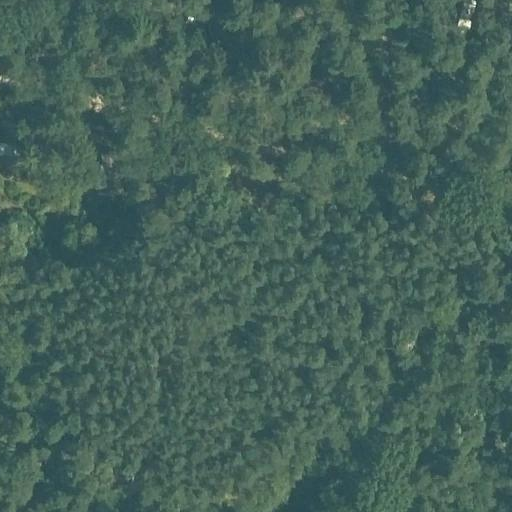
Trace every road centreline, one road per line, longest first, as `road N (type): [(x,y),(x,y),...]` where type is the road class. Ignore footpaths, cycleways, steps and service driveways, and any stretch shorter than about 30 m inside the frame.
road 1 (track): [(381,174),(171,130),(0,80)]
road 2 (track): [(370,172),(370,83),(384,0)]
road 3 (track): [(381,174),(474,167),(511,151)]
